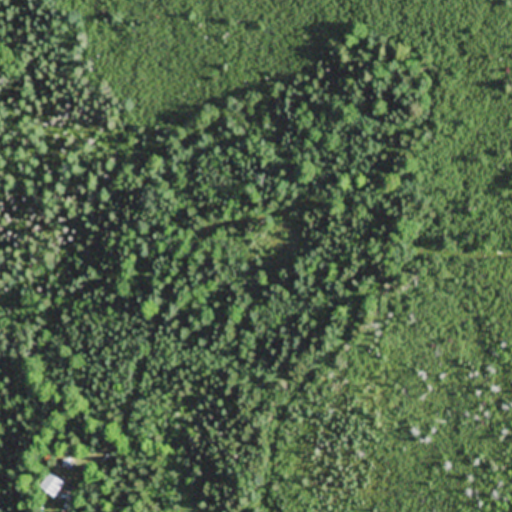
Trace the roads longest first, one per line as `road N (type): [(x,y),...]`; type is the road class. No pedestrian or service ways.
road 1 (residential): [(511,218),(457,193),(340,161),(258,208),(239,410),(282,479),(348,491),(358,511)]
road 2 (residential): [(348,491),(382,386),(511,257)]
